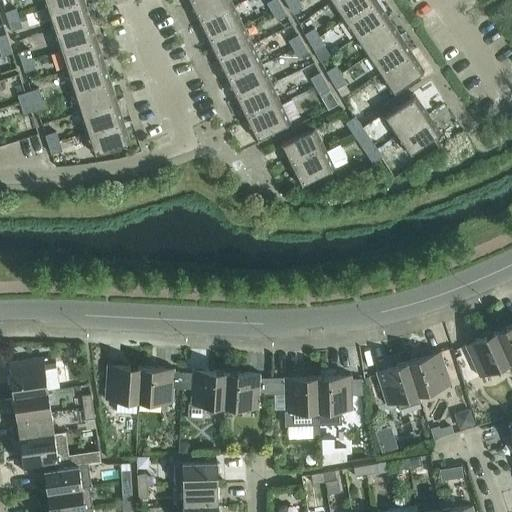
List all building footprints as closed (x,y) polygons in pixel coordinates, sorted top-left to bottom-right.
[(42,0),(45,8),(69,0),(42,0)] [(82,0),(69,0),(45,8),(52,29),(88,17),(82,0)] [(198,22),(232,5),(229,0),(193,0),(189,2),(198,22)] [(271,11),(281,5),(278,0),(270,0),(266,3),(271,11)] [(298,0),(294,0),(287,4),(293,13),(303,7),(298,0)] [(333,0),(331,2),(343,20),(372,0),(333,0)] [(355,38),(387,16),(375,0),(372,0),(343,20),(355,38)] [(232,5),(198,22),(208,41),(242,25),(232,5)] [(281,5),(271,11),(277,20),(286,14),(281,5)] [(8,21),(19,17),(16,8),(5,12),(8,21)] [(387,16),(355,38),(367,56),(399,34),(387,16)] [(8,21),(11,30),(22,27),(19,17),(8,21)] [(52,29),(59,49),(95,38),(88,17),(52,29)] [(217,61),(251,45),(242,25),(208,41),(217,61)] [(309,42),(319,36),(314,27),(305,33),(309,42)] [(0,45),(9,43),(6,33),(0,35),(0,45)] [(293,48),(303,43),(298,34),(288,40),(293,48)] [(380,74),(411,52),(399,34),(367,56),(380,74)] [(319,36),(309,42),(314,50),(324,44),(319,36)] [(59,49),(65,70),(101,58),(95,38),(59,49)] [(9,43),(0,45),(0,52),(1,56),(12,52),(9,43)] [(303,43),(293,48),(298,57),(308,51),(303,43)] [(251,45),(217,61),(227,80),(260,64),(251,45)] [(18,52),(22,62),(32,58),(29,49),(18,52)] [(411,52),(380,74),(392,92),(423,70),(411,52)] [(22,62),(25,71),(35,68),(32,58),(22,62)] [(65,70),(72,91),(108,79),(101,58),(65,70)] [(236,100),(270,84),(260,64),(227,80),(236,100)] [(331,79),(341,74),(336,65),(326,71),(331,79)] [(315,86),(325,80),(320,71),(310,77),(315,86)] [(341,74),(331,79),(336,88),(346,82),(341,74)] [(72,91),(79,111),(115,99),(108,79),(72,91)] [(325,80),(315,86),(320,94),(330,89),(325,80)] [(270,84),(236,100),(245,119),(279,103),(270,84)] [(38,88),(28,91),(30,98),(32,103),(42,99),(38,88)] [(28,91),(17,95),(20,102),(30,98),(28,91)] [(395,135),(426,115),(414,96),(383,117),(395,135)] [(30,98),(20,102),(20,104),(24,113),(34,110),(32,103),(30,98)] [(292,118),(300,114),(293,98),(285,102),(292,118)] [(42,99),(32,103),(34,110),(44,107),(42,99)] [(79,111),(86,132),(122,120),(115,99),(79,111)] [(279,103),(245,119),(255,139),(289,123),(279,103)] [(407,154),(409,153),(413,159),(419,155),(415,149),(439,133),(426,115),(395,135),(407,154)] [(355,116),(346,122),(373,162),(382,156),(355,116)] [(122,120),(86,132),(93,152),(129,141),(122,120)] [(289,166),(324,149),(314,129),(279,146),(289,166)] [(48,144),(59,140),(56,131),(45,135),(48,144)] [(59,140),(48,144),(51,153),(62,150),(59,140)] [(324,149),(289,166),(298,185),(333,168),(324,149)] [(511,322),(494,331),(509,362),(511,360),(511,322)] [(509,362),(494,331),(464,345),(478,376),(509,362)] [(407,361),(418,394),(450,384),(439,350),(407,361)] [(53,355),(42,357),(44,368),(55,367),(53,355)] [(13,396),(47,391),(42,357),(8,362),(13,396)] [(418,394),(407,361),(375,371),(386,404),(418,394)] [(138,401),(140,366),(106,364),(104,399),(138,401)] [(182,387),(183,371),(174,371),(174,368),(140,366),(138,401),(172,403),(173,387),(182,387)] [(191,388),(190,404),(188,404),(187,418),(201,419),(202,405),(224,406),(226,371),(192,369),(192,372),(183,371),(182,387),(191,388)] [(226,371),(224,406),(257,408),(258,394),(271,394),(271,378),(259,378),(259,373),(226,371)] [(351,375),(316,376),(318,411),(318,425),(341,424),(341,410),(352,410),(351,394),(362,394),(361,378),(351,379),(351,375)] [(283,377),(271,378),(271,394),(283,394),(284,412),(285,426),(318,425),(318,411),(316,376),(283,377)] [(16,417),(50,412),(47,391),(13,396),(16,417)] [(83,408),(93,406),(91,393),(81,395),(83,408)] [(93,406),(83,408),(84,419),(94,418),(93,406)] [(459,412),(457,416),(460,427),(475,423),(470,408),(459,412)] [(19,438),(53,433),(50,412),(16,417),(19,438)] [(390,426),(376,431),(382,451),(396,447),(390,426)] [(53,433),(19,438),(24,473),(43,470),(58,468),(53,433)] [(334,447),(322,447),(322,464),(346,460),(346,447),(334,447)] [(407,457),(409,467),(422,465),(420,455),(407,457)] [(409,467),(407,457),(396,459),(397,469),(409,467)] [(182,485),(217,484),(216,461),(181,462),(173,462),(174,485),(182,485)] [(365,464),(366,474),(379,472),(377,462),(365,464)] [(78,465),(58,468),(43,470),(47,492),(90,486),(91,485),(88,463),(78,465)] [(366,474),(365,464),(353,466),(355,476),(366,474)] [(121,482),(131,481),(131,468),(121,469),(121,482)] [(322,472),(324,481),(336,479),(335,469),(322,472)] [(324,481),(322,472),(311,473),(312,483),(324,481)] [(137,486),(147,486),(147,473),(136,474),(137,486)] [(131,481),(121,482),(122,493),(132,493),(131,481)] [(183,506),(218,505),(217,484),(182,485),(183,506)] [(47,492),(49,511),(60,511),(93,507),(90,486),(47,492)] [(147,486),(137,486),(138,498),(148,498),(147,486)] [(302,489),(293,490),(295,499),(304,497),(302,489)]
